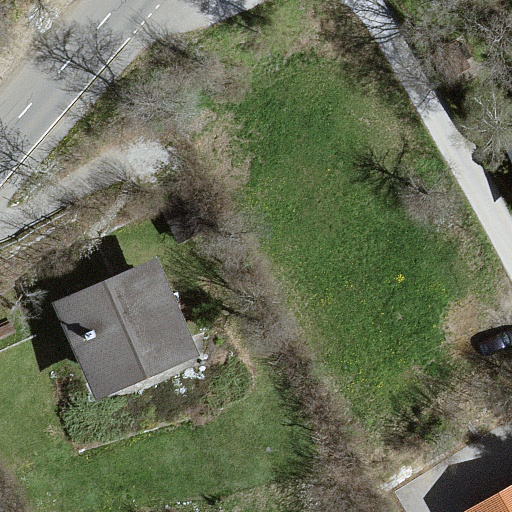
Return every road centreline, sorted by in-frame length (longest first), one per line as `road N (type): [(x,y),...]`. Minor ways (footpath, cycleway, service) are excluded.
road 1 (unknown): [(356,0),(511,244)]
road 2 (tertiary): [(0,158),(143,0)]
